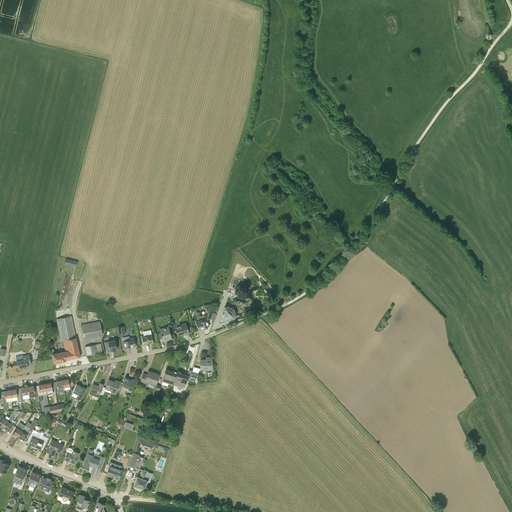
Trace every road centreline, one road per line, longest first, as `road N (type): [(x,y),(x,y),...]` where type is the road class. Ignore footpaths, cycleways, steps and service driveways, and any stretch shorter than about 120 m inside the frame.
road 1 (unclassified): [(246,321),(317,286),(350,255),(412,149),(511,20)]
road 2 (residential): [(0,382),(180,346),(246,321)]
road 3 (tertiary): [(120,511),(107,490),(0,444)]
road 4 (track): [(116,499),(240,511)]
